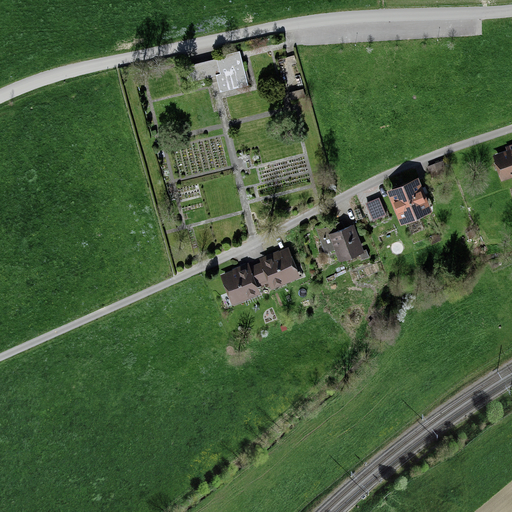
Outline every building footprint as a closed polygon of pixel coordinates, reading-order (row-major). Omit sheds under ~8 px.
[(248,84),(240,50),(226,54),(226,55),(217,58),(221,73),(217,74),(221,91),(248,84)] [(217,58),(185,66),(188,82),(213,75),(217,74),(221,73),(217,58)] [(303,89),(289,93),(291,100),(305,96),(303,89)] [(511,151),(499,156),(505,174),(511,172),(511,151)] [(427,207),(417,181),(392,190),(402,217),(427,207)] [(378,200),(366,205),(372,218),(384,212),(378,200)] [(340,256),(360,248),(352,226),(334,232),(330,222),(320,225),(327,243),(334,240),(340,256)] [(225,276),(235,299),(297,273),(287,250),(275,255),(255,263),(236,271),(225,276)]
